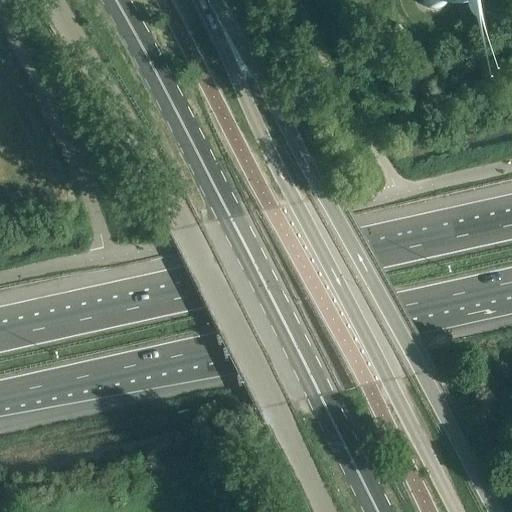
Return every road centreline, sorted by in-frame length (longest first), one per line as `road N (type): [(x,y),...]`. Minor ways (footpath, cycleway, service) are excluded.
road 1 (unclassified): [(318,511),(153,170),(52,0)]
road 2 (secondary): [(377,511),(114,0)]
road 3 (unclassified): [(494,511),(273,101),(234,50)]
road 4 (motorway): [(511,223),(0,337)]
road 5 (motorway): [(0,397),(511,284)]
road 6 (unclassified): [(234,50),(250,110),(454,511)]
